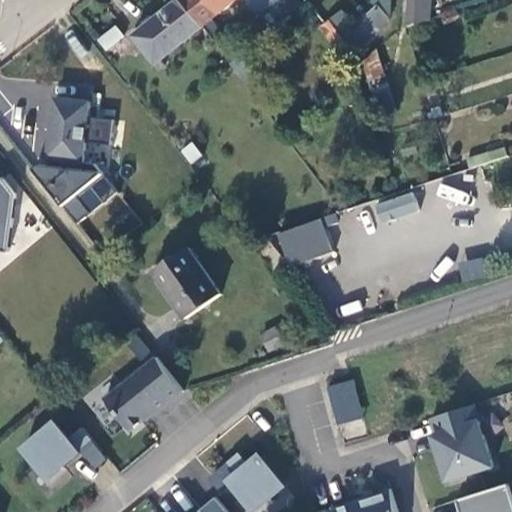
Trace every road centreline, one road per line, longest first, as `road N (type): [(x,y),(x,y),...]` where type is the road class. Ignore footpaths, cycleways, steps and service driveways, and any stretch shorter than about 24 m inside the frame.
road 1 (residential): [(411,511),(392,451),(315,472),(286,369)]
road 2 (residential): [(511,286),(286,369)]
road 3 (residential): [(286,369),(249,388),(100,511)]
